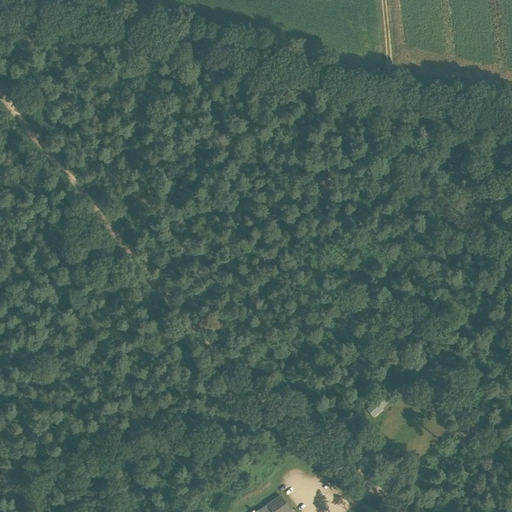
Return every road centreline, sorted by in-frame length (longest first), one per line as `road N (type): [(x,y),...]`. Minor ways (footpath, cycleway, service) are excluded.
road 1 (track): [(400,511),(234,364),(0,94)]
road 2 (tertiary): [(511,115),(41,0)]
